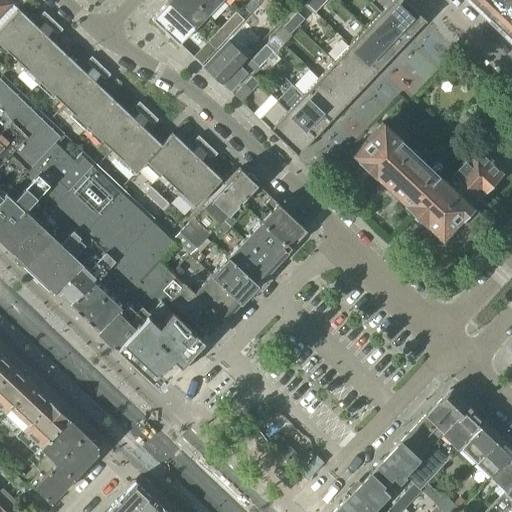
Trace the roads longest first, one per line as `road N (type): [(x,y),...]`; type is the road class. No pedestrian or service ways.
road 1 (residential): [(99,34),(170,76),(328,216),(337,242)]
road 2 (residential): [(337,242),(145,434)]
road 3 (residential): [(297,511),(452,351)]
road 4 (secondary): [(0,295),(145,434)]
road 5 (residential): [(337,242),(439,339)]
